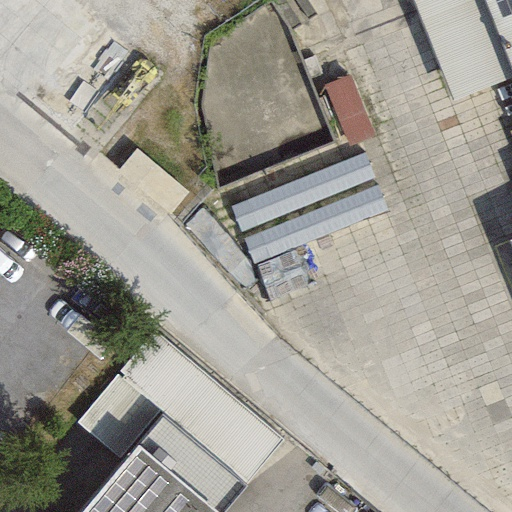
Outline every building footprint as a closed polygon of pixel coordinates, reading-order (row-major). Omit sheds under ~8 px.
[(0,0),(0,69),(70,126),(173,0),(0,0)] [(412,0),(453,102),(511,77),(511,75),(481,0),(412,0)] [(511,0),(481,0),(511,75),(511,241),(508,243),(511,252),(511,0)] [(329,220),(385,199),(363,140),(228,191),(264,286),(343,257),(329,220)] [(280,443),(150,331),(114,372),(245,484),(280,443)] [(213,511),(136,447),(81,511),(213,511)]
